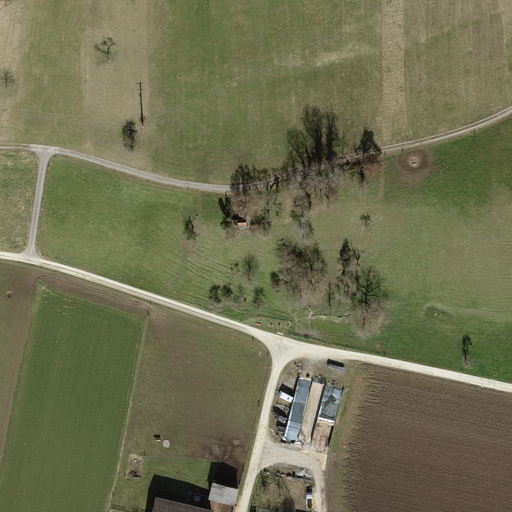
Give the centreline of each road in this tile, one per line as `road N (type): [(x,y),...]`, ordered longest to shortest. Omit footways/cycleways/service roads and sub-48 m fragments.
road 1 (track): [(511,388),(285,343),(0,254)]
road 2 (track): [(511,108),(466,130),(253,186),(207,189),(43,149),(0,147)]
road 3 (track): [(243,511),(285,343)]
